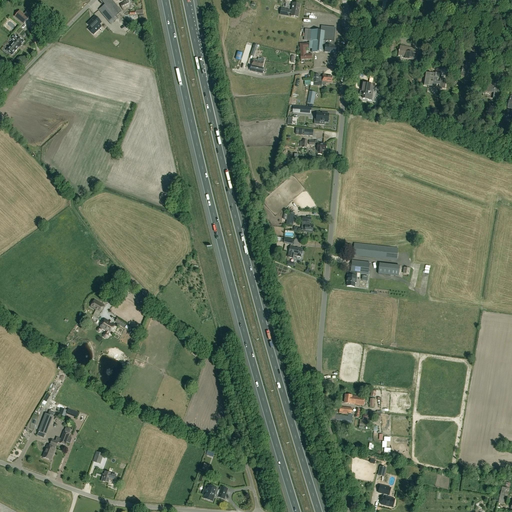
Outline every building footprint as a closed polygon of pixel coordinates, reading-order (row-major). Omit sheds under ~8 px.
[(118,19),(116,16),(121,12),(111,0),(100,0),(104,5),(98,10),(111,25),(118,19)] [(133,4),(130,0),(124,0),(125,2),(120,4),(123,11),(129,9),(129,10),(135,7),(134,3),(133,4)] [(280,15),(288,17),(289,14),(293,15),(294,12),(298,12),(300,5),(293,4),(292,11),(281,9),(280,15)] [(14,17),(23,24),(31,14),(27,11),(24,14),(19,11),(14,17)] [(147,38),(144,15),(139,16),(143,39),(147,38)] [(101,23),(95,17),(87,24),(90,27),(88,29),(93,35),(101,27),(99,25),(101,23)] [(322,32),(305,30),(304,40),(310,41),(309,49),(312,49),(312,52),(318,53),(319,51),(324,51),(324,52),(326,53),(326,46),(333,46),(335,29),(322,28),(322,32)] [(19,37),(17,38),(14,35),(11,39),(14,42),(9,48),(6,51),(11,55),(24,42),(19,37)] [(300,60),(312,59),(311,54),(306,54),(305,48),(308,48),(308,43),(299,44),(300,60)] [(333,46),(326,46),(326,53),(335,54),(336,47),(333,46)] [(400,47),(399,51),(398,52),(399,52),(398,57),(399,55),(403,56),(403,55),(406,56),(405,59),(408,59),(408,60),(417,61),(418,61),(416,60),(417,54),(413,53),(414,49),(409,48),(409,49),(400,47)] [(470,55),(469,61),(466,61),(465,66),(463,66),(462,71),(461,72),(462,72),(461,75),(467,76),(468,72),(471,73),(472,68),(474,68),(477,56),(470,55)] [(253,59),(252,64),(263,66),(264,59),(261,58),(261,59),(259,58),(258,61),(253,59)] [(263,66),(252,64),(251,67),(250,70),(252,71),(255,71),(255,73),(262,74),(263,69),(262,69),(263,66)] [(426,73),(424,85),(434,87),(434,86),(436,86),(436,84),(439,85),(438,88),(444,89),(446,80),(440,79),(439,82),(437,81),(437,77),(439,78),(440,74),(435,73),(435,74),(426,73)] [(323,75),(322,77),(318,77),(319,75),(314,74),(313,82),(313,86),(322,86),(322,85),(326,85),(326,84),(328,84),(328,83),(331,83),(332,76),(326,76),(326,75),(323,75)] [(492,83),(486,82),(485,91),(492,93),(491,94),(494,94),(493,98),(498,99),(500,83),(495,83),(495,85),(492,84),(492,83)] [(372,101),(374,85),(363,83),(362,91),(360,91),(359,95),(363,96),(362,99),(372,101)] [(307,103),(314,104),(316,92),(313,91),(309,91),(307,103)] [(329,117),(322,116),(323,115),(317,115),(316,123),(319,124),(318,127),(324,128),(324,124),(328,124),(329,117)] [(317,146),(317,154),(322,155),(322,151),(320,151),(320,150),(326,151),(326,144),(321,144),(321,143),(318,143),(318,142),(309,141),(309,145),(317,146)] [(288,212),(286,225),(293,226),(294,213),(288,212)] [(313,225),(310,225),(310,223),(311,223),(311,218),(302,217),(301,229),(302,229),(301,232),(312,233),(313,225)] [(294,240),(284,238),(281,238),(275,237),(274,240),(280,242),(283,243),(293,245),(294,240)] [(398,249),(354,244),(353,255),(396,260),(398,249)] [(301,255),(302,250),(290,247),(288,252),(289,252),(287,257),(293,258),(293,255),(300,257),(301,255)] [(352,261),(350,275),(347,275),(346,280),(347,280),(346,286),(354,287),(355,283),(356,283),(356,276),(357,273),(368,274),(369,263),(352,261)] [(399,266),(379,263),(378,274),(398,277),(399,266)] [(134,295),(138,290),(130,283),(125,288),(134,295)] [(105,305),(95,300),(90,307),(100,313),(105,305)] [(100,327),(106,331),(106,332),(103,333),(102,335),(103,338),(105,339),(108,338),(109,336),(108,334),(109,333),(110,333),(115,325),(105,319),(100,327)] [(115,322),(119,325),(123,328),(126,324),(121,321),(117,319),(115,322)] [(35,392),(32,397),(39,401),(42,395),(35,392)] [(344,403),(363,406),(364,398),(345,395),(344,403)] [(31,407),(36,403),(28,396),(24,401),(31,407)] [(33,413),(38,407),(34,404),(31,409),(26,406),(20,414),(25,418),(30,411),(33,413)] [(46,435),(53,417),(53,416),(54,413),(49,411),(48,415),(45,414),(38,432),(46,435)] [(330,420),(352,423),(353,415),(349,415),(348,416),(330,414),(330,420)] [(61,439),(60,443),(65,445),(70,434),(69,434),(65,432),(64,432),(61,439)] [(43,457),(51,461),(55,449),(56,447),(58,442),(55,441),(52,440),(50,444),(51,445),(50,447),(47,446),(43,457)] [(96,452),(93,462),(100,464),(103,457),(102,457),(103,454),(96,452)] [(101,481),(108,483),(109,480),(114,482),(116,475),(105,472),(104,475),(103,474),(101,481)] [(503,481),(498,504),(505,505),(507,497),(509,489),(510,483),(503,481)] [(203,499),(212,502),(214,495),(218,496),(218,497),(224,500),(227,489),(221,487),(220,491),(216,490),(216,489),(208,486),(207,488),(205,487),(202,495),(204,496),(203,499)] [(395,499),(383,496),(381,505),(392,508),(395,499)]
